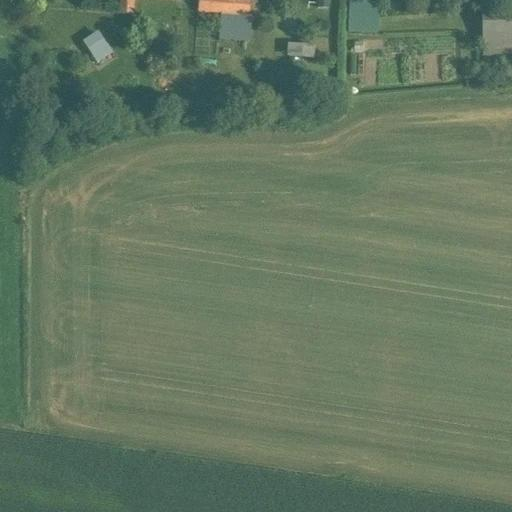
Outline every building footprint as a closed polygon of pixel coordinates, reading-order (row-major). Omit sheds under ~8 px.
[(123,0),(124,12),(134,12),(134,0),(123,0)] [(198,0),(197,10),(250,15),(250,0),(198,0)] [(348,0),(348,32),(376,32),(376,0),(348,0)] [(511,12),(483,14),(484,38),(511,37),(511,12)] [(248,40),(249,16),(219,15),(218,39),(248,40)] [(95,63),(111,53),(97,30),(81,40),(95,63)]
